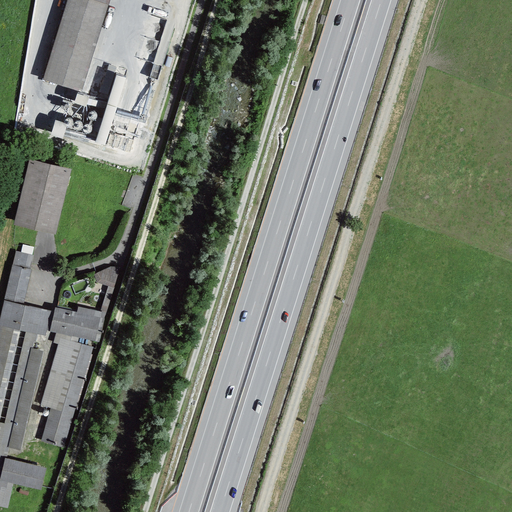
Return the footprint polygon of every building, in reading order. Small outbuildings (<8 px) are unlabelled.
[(81,91),(108,0),(66,0),(42,80),(81,91)] [(52,125),(62,128),(66,115),(56,112),(52,125)] [(69,170),(29,161),(14,224),(55,233),(69,170)] [(42,490),(47,468),(6,459),(8,448),(20,450),(43,351),(33,349),(37,334),(45,336),(46,330),(49,331),(53,312),(24,305),(35,255),(32,254),(34,248),(22,245),(21,252),(15,251),(0,314),(0,506),(7,508),(13,484),(42,490)] [(110,267),(93,274),(97,283),(108,286),(116,288),(122,268),(110,267)] [(108,314),(116,288),(108,286),(100,312),(106,313),(108,314)] [(53,312),(49,331),(56,332),(79,337),(99,342),(106,313),(100,312),(78,306),(76,312),(54,307),(53,312)] [(64,448),(93,347),(77,343),(79,337),(56,332),(53,343),(58,345),(40,406),(50,408),(41,441),(64,448)]
